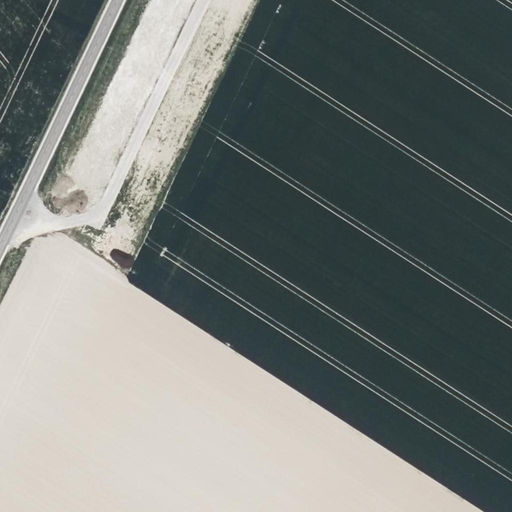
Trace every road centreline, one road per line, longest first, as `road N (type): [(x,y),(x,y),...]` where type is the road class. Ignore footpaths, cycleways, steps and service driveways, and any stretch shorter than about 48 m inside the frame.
road 1 (track): [(0,284),(135,0)]
road 2 (tertiary): [(0,250),(119,0)]
